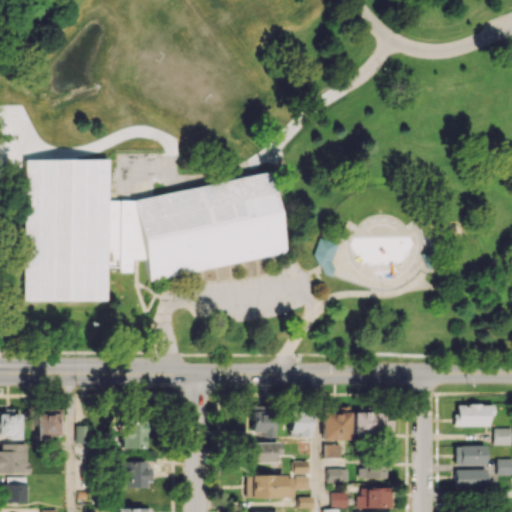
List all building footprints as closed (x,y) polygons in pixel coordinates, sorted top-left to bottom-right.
[(263,170),(282,253),(145,281),(138,260),(129,260),(129,273),(116,273),(116,267),(104,266),(103,300),(25,300),(24,158),(102,158),(102,199),(127,199),(263,170)] [(310,256),(318,274),(328,277),(331,271),(327,263),(333,244),(316,237),(310,256)] [(415,253),(422,268),(436,261),(429,247),(415,253)] [(453,426),(486,425),(486,415),(490,415),(490,404),(452,404),(453,426)] [(271,437),(272,407),(249,406),(248,432),(260,432),(259,437),(271,437)] [(321,439),(348,439),(348,406),(336,406),(336,411),(320,411),(321,439)] [(34,413),(35,438),(57,437),(57,422),(60,421),(60,409),(42,409),(42,413),(34,413)] [(0,437),(18,438),(19,413),(10,413),(10,411),(0,410),(0,437)] [(287,411),(287,432),(296,432),(296,437),(309,437),(308,411),(287,411)] [(391,433),(390,419),(385,419),(385,411),(352,412),(352,433),(391,433)] [(142,448),(142,420),(119,420),(118,447),(142,448)] [(86,442),(87,425),(75,424),(74,441),(86,442)] [(508,427),(490,428),(490,444),(508,444),(508,427)] [(246,442),(246,462),(276,461),(276,441),(246,442)] [(0,472),(28,472),(28,463),(24,463),(24,443),(0,443),(0,472)] [(339,456),(339,443),(322,444),(322,456),(339,456)] [(483,445),(452,445),(452,465),(483,464),(483,445)] [(494,474),(510,474),(510,458),(494,458),(494,474)] [(143,487),(143,480),(150,480),(149,466),(143,466),(143,460),(119,461),(119,487),(143,487)] [(306,460),(292,460),(291,473),(306,473),(306,460)] [(356,477),(384,478),(384,463),(357,462),(356,477)] [(325,481),(345,481),(345,468),(325,468),(325,481)] [(452,488),(484,489),(484,469),(452,468),(452,488)] [(291,474),(243,475),(243,497),(291,497),(291,474)] [(293,489),(306,488),(306,474),(293,474),(293,489)] [(25,484),(0,483),(0,501),(24,502),(25,484)] [(355,506),(388,507),(389,488),(355,487),(355,506)] [(345,506),(345,491),(329,491),(329,506),(345,506)] [(310,496),(296,496),(296,507),(310,507),(310,496)]
